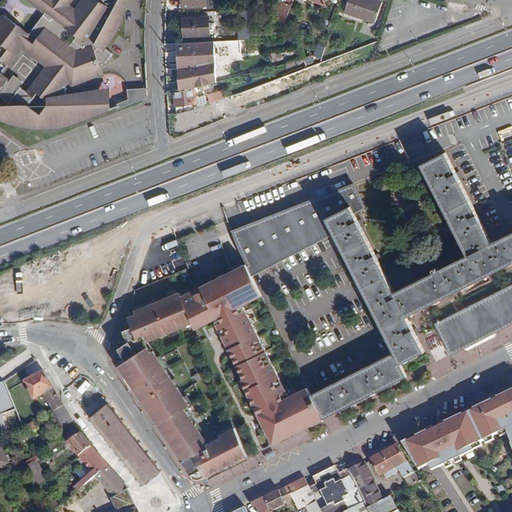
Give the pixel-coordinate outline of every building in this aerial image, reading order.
[(13,57),(22,46),(33,54),(38,58),(48,66),(45,71),(28,94),(21,88),(22,87),(20,86),(2,110),(3,110),(16,119),(27,123),(43,127),(59,126),(70,124),(77,122),(111,109),(97,90),(98,90),(98,89),(93,92),(83,93),(82,93),(79,94),(75,97),(71,102),(68,100),(71,97),(65,92),(68,89),(71,84),(72,84),(92,77),(89,69),(106,63),(113,54),(104,48),(111,39),(115,33),(119,25),(123,13),(124,6),(114,0),(114,3),(104,3),(104,2),(104,1),(103,0),(84,0),(72,17),(70,15),(69,14),(65,20),(62,18),(67,12),(66,11),(66,12),(63,10),(71,0),(29,0),(45,12),(44,15),(43,15),(41,18),(29,34),(22,28),(14,22),(11,20),(5,15),(0,21),(0,91),(8,80),(7,80),(0,74),(0,71),(1,72),(6,64),(5,64),(7,61),(8,61),(7,60),(11,56),(13,57)] [(293,0),(286,0),(285,1),(282,0),(275,19),(285,22),(293,0)] [(382,2),(377,0),(348,0),(344,11),(345,12),(364,19),(374,22),(382,2)] [(343,16),(362,23),(364,19),(345,12),(343,16)] [(210,36),(209,16),(183,17),(184,37),(210,36)] [(178,19),(172,21),(175,35),(182,33),(178,19)] [(190,69),(200,69),(199,64),(216,62),(215,41),(178,43),(178,69),(180,69),(190,69)] [(316,45),(313,57),(321,58),(324,47),(316,45)] [(220,67),(220,61),(216,62),(199,64),(200,69),(220,67)] [(174,90),(195,90),(193,72),(190,72),(190,69),(180,69),(178,69),(171,69),(174,90)] [(146,101),(146,89),(127,90),(128,101),(146,101)] [(174,90),(176,112),(195,106),(197,106),(195,90),(174,90)] [(227,97),(225,92),(205,97),(207,103),(227,97)] [(457,173),(446,152),(421,164),(462,247),(487,234),(480,220),(477,213),(460,179),(457,173)] [(364,207),(353,184),(231,231),(238,249),(246,264),(251,275),(333,233),(361,288),(386,275),(379,262),(375,255),(362,227),(358,220),(356,216),(354,211),(359,209),(364,207)] [(511,262),(511,232),(492,243),(467,255),(441,269),(439,265),(432,269),(434,272),(415,282),(427,306),(511,262)] [(467,255),(492,243),(487,234),(462,247),(467,255)] [(178,243),(157,252),(165,271),(186,262),(178,243)] [(246,264),(181,297),(191,320),(192,323),(212,315),(213,318),(238,379),(236,380),(270,446),(323,419),(311,395),(306,387),(287,396),(242,304),(261,295),(251,275),(246,264)] [(365,294),(389,282),(386,275),(361,288),(365,294)] [(395,292),(389,282),(365,294),(394,353),(373,364),(363,368),(338,381),(329,386),(326,387),(311,395),(323,419),(339,411),(407,377),(400,364),(425,352),(407,317),(422,309),(410,285),(395,292)] [(427,306),(415,282),(410,285),(422,309),(427,306)] [(511,285),(437,324),(452,354),(478,341),(498,330),(511,323),(511,285)] [(177,325),(191,320),(181,297),(179,292),(167,298),(159,301),(158,299),(133,309),(135,314),(128,317),(132,328),(129,329),(133,339),(128,342),(117,348),(119,352),(114,355),(118,363),(117,364),(138,396),(140,395),(159,424),(158,426),(182,462),(185,460),(193,474),(201,470),(204,476),(212,472),(213,475),(251,456),(233,420),(211,433),(192,404),(184,392),(159,355),(158,356),(147,341),(150,340),(179,329),(177,325)] [(212,315),(192,323),(193,326),(213,318),(212,315)] [(128,342),(133,339),(129,329),(123,331),(128,342)] [(423,334),(434,361),(448,356),(438,329),(423,334)] [(498,330),(478,341),(482,349),(502,338),(498,330)] [(371,359),(361,364),(363,368),(373,364),(371,359)] [(44,395),(53,412),(64,406),(44,372),(11,390),(21,408),(24,413),(37,408),(34,401),(44,395)] [(336,376),(327,381),(329,386),(338,381),(336,376)] [(0,439),(9,435),(3,418),(17,413),(6,385),(0,387),(0,439)] [(511,511),(511,386),(405,439),(427,477),(504,441),(511,458),(511,511)] [(107,405),(89,419),(143,487),(161,472),(107,405)] [(64,406),(53,412),(49,414),(59,430),(73,422),(64,406)] [(25,432),(36,426),(34,422),(23,427),(25,432)] [(81,484),(84,487),(96,476),(107,466),(80,434),(68,442),(92,471),(79,482),(81,484)] [(410,487),(420,481),(414,472),(407,462),(398,445),(371,459),(380,475),(384,474),(386,477),(392,474),(398,471),(410,487)] [(0,467),(9,463),(2,449),(0,449),(0,467)] [(22,464),(23,468),(35,461),(41,458),(39,455),(22,464)] [(46,480),(35,461),(23,468),(29,478),(35,487),(46,480)] [(349,472),(368,508),(384,499),(365,462),(348,471),(349,472)] [(107,466),(96,476),(114,497),(118,495),(121,502),(126,500),(126,501),(132,499),(128,490),(107,466)] [(29,478),(23,468),(19,470),(26,480),(29,478)] [(328,505),(321,508),(322,511),(369,511),(368,508),(349,472),(318,488),(328,505)] [(308,511),(322,511),(321,508),(305,478),(265,497),(272,510),(292,499),(298,510),(306,506),(308,511)] [(384,499),(368,508),(369,511),(395,511),(398,511),(391,495),(384,499)] [(273,511),(272,510),(265,497),(252,504),(258,511),(273,511)]
